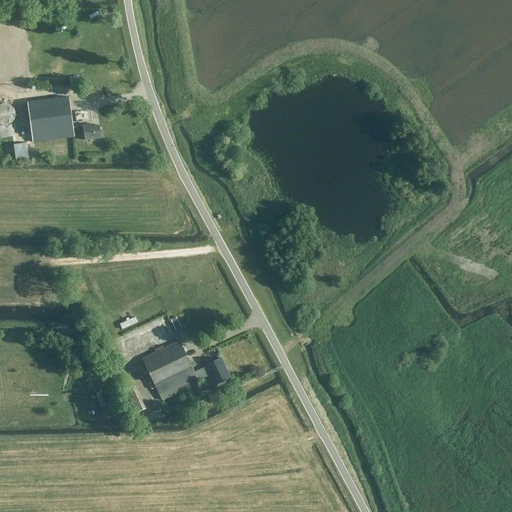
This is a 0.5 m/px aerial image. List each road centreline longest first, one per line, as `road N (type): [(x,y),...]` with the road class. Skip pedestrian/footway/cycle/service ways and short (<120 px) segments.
road 1 (unclassified): [(364,511),(177,164),(148,93),(126,0)]
road 2 (track): [(460,170),(451,208),(278,351)]
